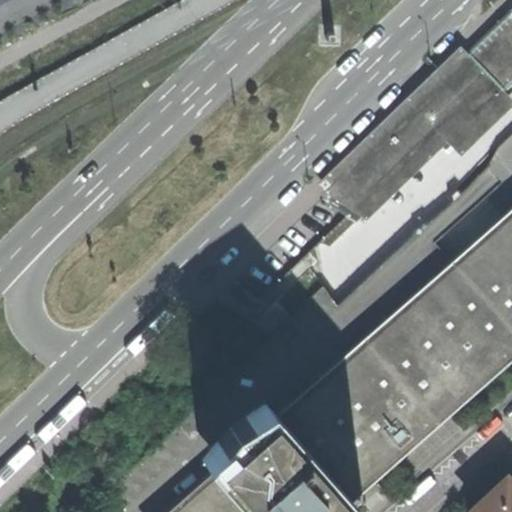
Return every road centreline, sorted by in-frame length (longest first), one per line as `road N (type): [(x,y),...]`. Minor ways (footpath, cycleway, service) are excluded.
road 1 (primary): [(95,349),(459,0)]
road 2 (primary): [(282,0),(57,215)]
road 3 (primary): [(57,215),(45,267),(28,293),(31,317),(61,348),(95,349)]
road 4 (primary): [(0,441),(95,349)]
road 5 (residential): [(511,426),(413,511)]
